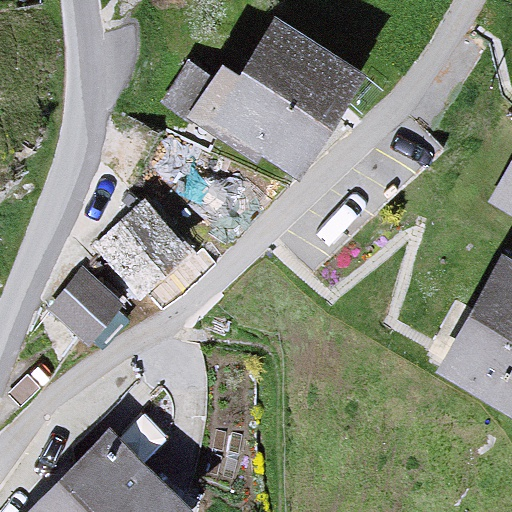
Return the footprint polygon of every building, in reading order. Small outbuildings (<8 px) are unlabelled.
[(252,11),(194,119),(291,171),(350,64),(252,11)] [(511,143),(481,199),(511,215),(511,143)] [(136,196),(89,242),(131,285),(179,240),(136,196)] [(511,262),(489,249),(426,356),(511,406),(511,262)] [(76,269),(45,306),(84,338),(114,300),(76,269)] [(100,424),(15,511),(181,511),(186,507),(100,424)]
